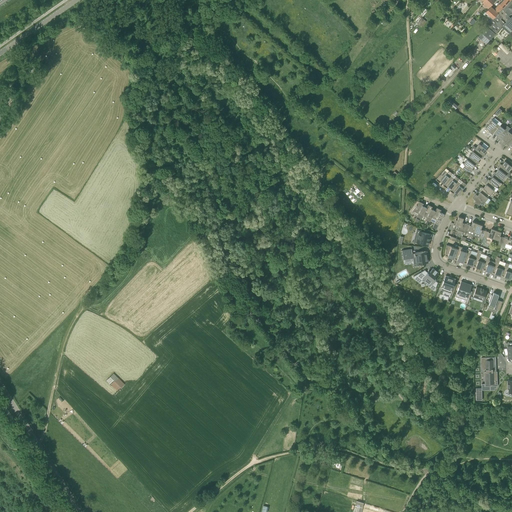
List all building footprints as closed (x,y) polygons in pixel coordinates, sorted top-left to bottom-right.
[(511,0),(510,0),(503,8),(502,9),(503,9),(481,32),(490,40),(504,24),(511,15),(511,0)] [(491,21),(493,19),(498,13),(502,9),(503,8),(510,0),(503,0),(494,10),(490,6),(486,12),(487,13),(486,14),(488,15),(487,17),(491,21)] [(424,10),(415,20),(417,22),(427,12),(424,10)] [(511,15),(504,24),(506,26),(499,34),(505,39),(511,31),(511,30),(511,15)] [(423,18),(418,23),(421,26),(426,21),(423,18)] [(453,64),(445,73),(448,75),(450,78),(459,69),(456,66),(453,64)] [(451,100),(448,104),(455,110),(458,106),(451,100)] [(489,132),(493,135),(500,125),(500,126),(497,124),(492,120),(486,127),(490,130),(489,132)] [(497,137),(501,141),(508,131),(506,133),(504,131),(505,129),(500,125),(493,135),(494,133),(498,136),(497,137)] [(505,143),(509,146),(511,142),(511,136),(511,133),(508,131),(501,141),(502,139),(506,142),(505,143)] [(479,144),(473,151),(482,159),(485,155),(484,154),(487,150),(479,144)] [(467,159),(476,166),(479,162),(478,161),(481,158),(482,159),(473,151),(469,156),(471,157),(469,160),(467,159)] [(476,166),(467,159),(463,164),(465,165),(463,168),(470,174),(473,170),(472,169),(475,165),(476,166)] [(500,164),(497,168),(506,175),(505,173),(507,171),(509,172),(511,167),(511,166),(505,161),(502,165),(500,164)] [(494,171),(491,175),(500,182),(499,181),(501,178),(503,180),(506,175),(497,168),(499,169),(496,172),(494,171)] [(443,185),(453,173),(449,171),(447,172),(444,170),(445,170),(444,169),(436,179),(440,182),(441,181),(445,183),(443,185)] [(450,191),(459,179),(456,176),(454,178),(451,176),(453,174),(453,173),(443,185),(447,188),(448,186),(451,189),(450,191)] [(500,182),(491,175),(492,176),(490,180),(488,179),(485,183),(494,190),(493,189),(495,186),(496,187),(500,182)] [(460,179),(459,179),(450,191),(453,193),(455,191),(458,194),(458,195),(466,184),(462,181),(461,183),(458,181),(460,179)] [(494,190),(485,183),(486,184),(483,188),(482,187),(479,191),(488,198),(486,196),(489,194),(490,195),(494,190)] [(488,198),(479,191),(480,192),(477,195),(476,194),(473,198),(476,201),(475,202),(479,206),(483,201),(484,203),(488,198)] [(421,219),(428,205),(428,204),(427,208),(423,206),(424,204),(419,201),(417,206),(416,205),(412,211),(413,211),(418,214),(417,217),(421,219)] [(430,222),(437,208),(435,211),(431,209),(433,207),(428,205),(421,219),(423,215),(427,217),(426,220),(430,222)] [(434,223),(439,225),(445,213),(444,213),(444,214),(440,212),(441,210),(437,208),(430,222),(432,218),(436,220),(434,223)] [(464,232),(465,230),(467,223),(467,222),(467,224),(464,223),(462,222),(464,218),(463,218),(459,216),(457,220),(456,220),(456,219),(453,224),(459,226),(457,230),(464,232)] [(475,232),(478,223),(473,222),(471,225),(470,225),(467,224),(467,223),(465,230),(464,232),(467,233),(468,229),(475,232)] [(483,236),(486,229),(485,231),(483,229),(481,229),(483,225),(482,225),(478,223),(475,232),(481,234),(479,238),(483,239),(483,236)] [(486,229),(483,236),(487,238),(487,236),(493,238),(496,230),(491,228),(490,232),(489,232),(486,231),(486,229)] [(417,230),(416,234),(419,234),(417,242),(428,245),(430,241),(429,240),(430,234),(431,235),(431,234),(421,232),(421,231),(417,230)] [(501,232),(496,230),(493,238),(500,241),(498,244),(502,245),(505,236),(504,237),(501,236),(500,236),(501,232)] [(511,249),(511,245),(511,235),(510,235),(509,239),(507,238),(505,237),(505,236),(502,245),(501,247),(504,248),(505,246),(511,249)] [(454,260),(459,246),(458,249),(446,245),(445,255),(449,257),(449,258),(454,260)] [(463,263),(468,249),(467,252),(461,250),(462,247),(459,246),(454,260),(454,259),(458,260),(458,261),(463,263)] [(413,264),(428,262),(427,251),(412,253),(412,248),(402,250),(403,259),(413,258),(413,264)] [(472,267),(478,250),(476,255),(470,253),(471,250),(468,249),(463,263),(464,262),(468,263),(467,265),(472,267)] [(482,270),(487,256),(486,259),(480,257),(482,251),(478,250),(472,267),(473,267),(473,265),(477,267),(477,268),(482,270)] [(487,256),(482,270),(483,269),(487,270),(486,272),(491,273),(497,257),(495,262),(489,260),(490,257),(487,256)] [(496,275),(501,277),(506,263),(505,265),(499,263),(501,258),(497,257),(491,273),(492,272),(496,274),(496,275)] [(511,268),(508,267),(509,264),(506,263),(501,277),(501,275),(505,277),(505,278),(510,280),(511,275),(511,268)] [(433,268),(429,273),(425,270),(413,277),(414,277),(420,282),(422,279),(435,290),(438,282),(437,282),(435,281),(436,279),(435,278),(439,273),(433,268)] [(440,290),(451,294),(454,285),(454,284),(456,279),(445,276),(440,290)] [(472,285),(467,283),(461,281),(459,288),(458,288),(458,290),(457,293),(457,294),(457,293),(462,295),(461,298),(467,300),(472,285)] [(473,296),(474,297),(484,300),(487,292),(483,291),(484,289),(481,288),(481,289),(476,287),(473,296)] [(503,301),(500,300),(497,299),(499,295),(494,293),(494,292),(493,292),(492,295),(491,295),(492,295),(491,295),(489,302),(490,302),(488,307),(497,310),(497,309),(499,310),(502,302),(503,301)] [(485,386),(490,386),(498,386),(497,371),(493,371),(493,369),(494,369),(494,357),(482,357),(482,369),(486,369),(486,372),(484,372),(485,386)] [(118,391),(125,384),(114,372),(107,379),(118,391)] [(339,469),(341,463),(334,461),(332,468),(339,469)] [(361,511),(365,503),(357,501),(353,511),(361,511)]
